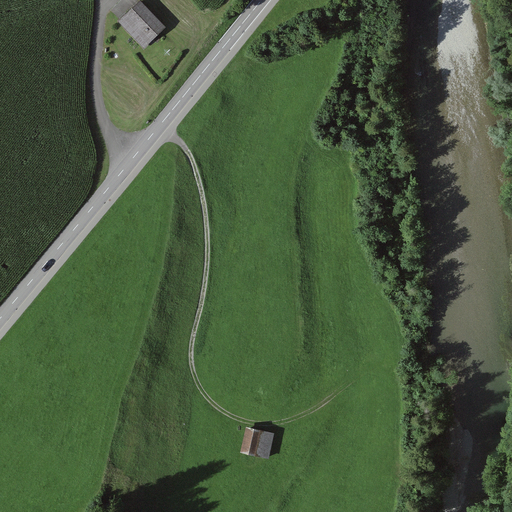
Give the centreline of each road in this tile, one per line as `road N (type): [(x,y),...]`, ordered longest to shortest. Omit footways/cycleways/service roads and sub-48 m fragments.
road 1 (track): [(162,128),(189,149),(206,202),(207,280),(192,350),(212,402),(264,426),(315,409),(362,376)]
road 2 (tertiary): [(0,320),(266,0)]
